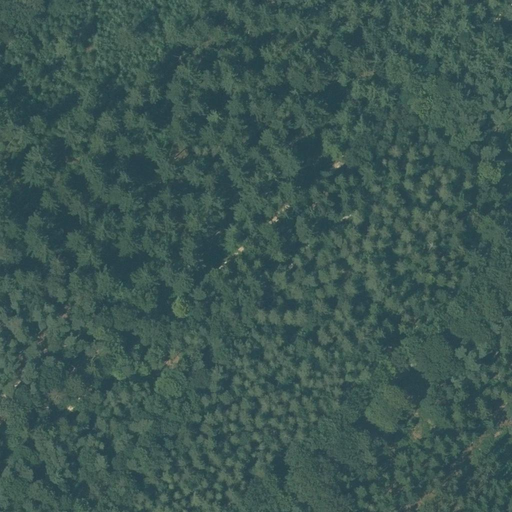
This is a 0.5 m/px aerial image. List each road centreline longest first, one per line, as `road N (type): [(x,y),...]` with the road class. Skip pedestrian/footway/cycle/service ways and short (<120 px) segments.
road 1 (track): [(400,105),(181,301)]
road 2 (track): [(5,468),(181,301)]
road 3 (track): [(511,2),(400,105)]
